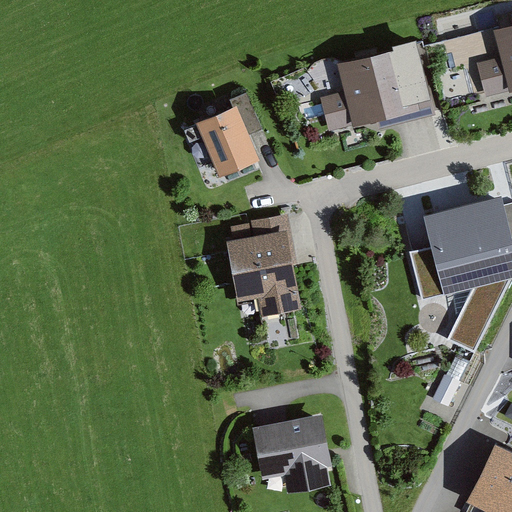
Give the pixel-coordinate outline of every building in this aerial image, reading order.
[(511,30),(497,34),(504,58),(479,65),(486,91),(511,84),(511,30)] [(392,120),(427,111),(419,79),(404,83),(397,54),(341,68),(347,93),(323,99),(329,125),(390,110),(392,120)] [(252,157),(243,135),(259,128),(244,91),(227,98),(231,107),(197,122),(218,172),(252,157)] [(434,245),(407,251),(418,302),(441,296),(440,291),(477,283),(449,342),(474,354),(511,276),(511,270),(506,243),(511,242),(511,208),(495,212),(494,205),(428,220),(434,245)] [(262,310),(292,304),(283,254),(288,253),(282,217),(252,223),(255,239),(232,243),(241,293),(258,289),(262,310)] [(454,396),(470,353),(456,348),(440,391),(454,396)] [(321,420),(253,433),(261,479),(285,475),(289,495),(325,488),(321,468),(330,466),(321,420)] [(511,511),(511,455),(499,449),(466,511),(511,511)]
